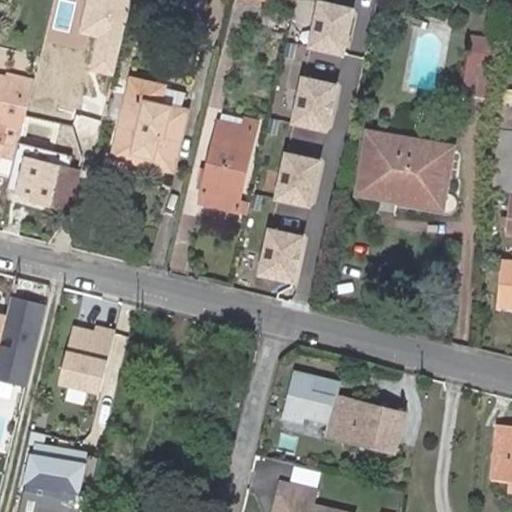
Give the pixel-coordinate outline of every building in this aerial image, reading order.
[(106,34),(98,64),(120,69),(136,0),(96,0),(89,30),(106,34)] [(356,7),(324,0),(321,0),(311,50),(345,57),(356,7)] [(472,32),(469,47),(497,51),(498,37),(472,32)] [(497,51),(469,47),(463,90),(490,93),(497,51)] [(30,96),(34,81),(8,75),(8,76),(0,74),(0,78),(7,81),(6,90),(30,96)] [(103,118),(112,80),(93,76),(83,114),(103,118)] [(115,153),(172,168),(186,109),(158,103),(162,84),(131,77),(129,95),(115,153)] [(341,85),(307,77),(296,128),(330,135),(341,85)] [(0,78),(0,152),(13,155),(19,127),(19,126),(23,127),(30,96),(6,90),(7,81),(0,78)] [(511,91),(503,91),(502,103),(511,104),(511,103),(511,91)] [(502,103),(494,188),(511,192),(511,104),(502,103)] [(216,137),(202,198),(236,207),(251,146),(255,120),(244,118),(242,125),(219,119),(216,137)] [(429,141),(390,135),(367,131),(358,191),(380,195),(381,187),(445,196),(446,190),(453,145),(429,141)] [(27,158),(66,168),(69,155),(19,143),(8,189),(19,192),(27,158)] [(325,161),(290,154),(280,204),(314,211),(325,161)] [(66,168),(27,158),(19,192),(33,196),(33,198),(68,207),(76,171),(66,168)] [(307,237),(273,229),(262,280),(296,287),(307,237)] [(511,305),(511,260),(507,260),(501,304),(511,305)] [(46,304),(11,295),(0,338),(0,380),(25,387),(46,304)] [(61,381),(100,390),(114,331),(97,327),(95,337),(74,331),(61,381)] [(403,410),(333,394),(308,389),(311,376),(291,373),(282,417),(302,420),(304,409),(329,414),(325,433),(395,449),(403,410)] [(114,427),(95,499),(114,504),(133,433),(114,427)] [(492,477),(508,479),(511,479),(511,429),(497,428),(492,477)] [(176,450),(178,441),(164,437),(160,452),(174,455),(176,450)] [(191,440),(179,437),(176,450),(187,452),(191,440)] [(36,444),(27,489),(78,498),(86,453),(36,444)] [(298,476),(325,483),(328,470),(301,463),(298,476)] [(275,511),(344,511),(310,504),(313,489),(277,480),(273,497),(278,498),(275,511)] [(275,511),(278,498),(273,497),(269,511),(275,511)]
